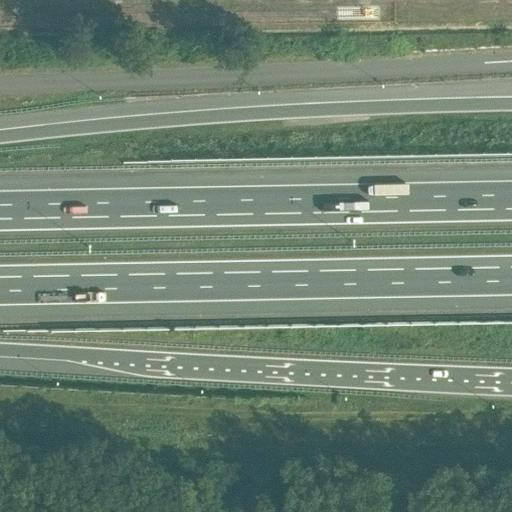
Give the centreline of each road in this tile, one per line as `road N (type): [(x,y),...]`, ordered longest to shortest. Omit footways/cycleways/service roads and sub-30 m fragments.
road 1 (motorway): [(511,103),(261,113),(0,136)]
road 2 (motorway): [(0,350),(511,375)]
road 3 (motorway): [(0,284),(511,274)]
road 4 (motorway): [(511,201),(0,211)]
